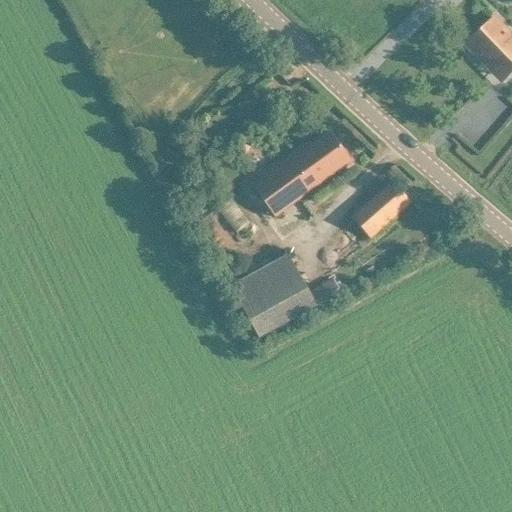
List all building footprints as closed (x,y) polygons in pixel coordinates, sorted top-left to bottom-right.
[(511,47),(509,44),(511,41),(511,36),(494,18),(466,46),(486,67),(491,61),(506,76),(511,70),(511,47)] [(306,144),(250,184),(274,217),(352,162),(331,133),(309,148),(306,144)] [(393,182),(349,221),(367,242),(411,203),(393,182)] [(417,195),(410,188),(405,192),(412,199),(417,195)] [(288,258),(228,290),(255,340),(314,309),(317,313),(340,300),(331,282),(308,295),(288,258)]
